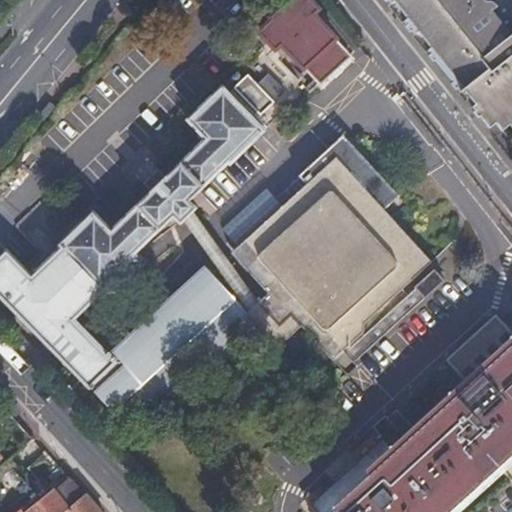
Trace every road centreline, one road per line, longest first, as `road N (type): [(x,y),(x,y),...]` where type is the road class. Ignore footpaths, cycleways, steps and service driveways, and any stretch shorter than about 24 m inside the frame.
road 1 (residential): [(356,0),(511,196)]
road 2 (tertiary): [(0,356),(141,511)]
road 3 (secondary): [(85,0),(0,104)]
